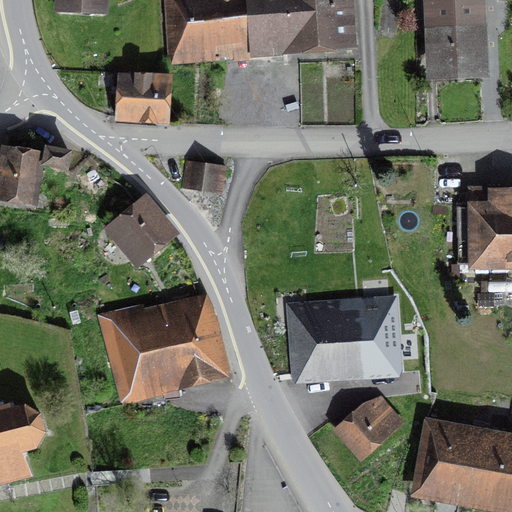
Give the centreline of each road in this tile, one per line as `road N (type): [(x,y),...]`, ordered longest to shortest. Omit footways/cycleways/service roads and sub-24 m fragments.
road 1 (tertiary): [(329,511),(291,448),(219,272)]
road 2 (residential): [(511,134),(251,145)]
road 3 (tertiary): [(219,272),(158,191),(96,139)]
road 4 (residential): [(251,145),(96,139)]
road 5 (residential): [(251,145),(219,272)]
